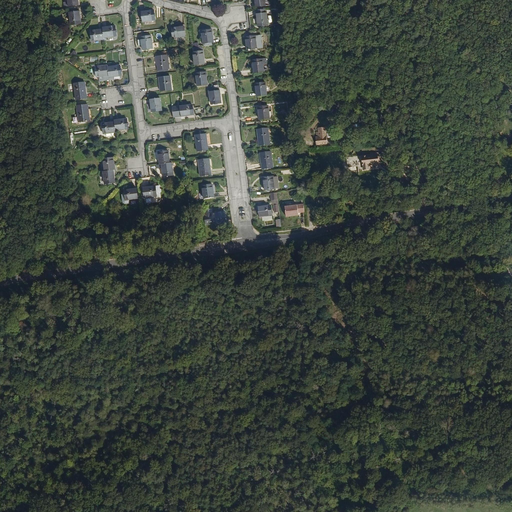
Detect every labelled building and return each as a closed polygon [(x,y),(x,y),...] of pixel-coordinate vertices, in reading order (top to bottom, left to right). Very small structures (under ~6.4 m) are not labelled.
[(56,11),(70,9),(69,0),(59,0),(60,5),(55,5),(56,11)] [(267,10),(265,0),(255,0),(257,12),(267,10)] [(145,25),(157,23),(156,13),(144,15),(145,25)] [(270,31),(267,13),(257,14),(259,32),(270,31)] [(72,15),(61,16),(63,29),(74,28),(72,15)] [(97,31),(97,34),(98,41),(112,39),(110,29),(97,31)] [(176,43),(188,41),(186,32),(175,33),(176,43)] [(98,41),(97,34),(85,36),(86,46),(99,44),(98,41)] [(206,49),(215,47),(214,36),(204,37),(206,49)] [(145,54),(155,54),(154,41),(144,42),(144,44),(141,44),(141,50),(145,50),(145,54)] [(264,54),(263,41),(247,42),(249,56),(264,54)] [(206,70),(205,57),(195,58),(197,71),(206,70)] [(172,75),(170,61),(159,62),(161,77),(172,75)] [(255,78),(265,77),(264,65),(254,66),(255,78)] [(103,70),(102,68),(89,69),(89,71),(85,71),(87,77),(90,77),(90,79),(93,79),(93,83),(104,82),(104,81),(108,81),(110,82),(115,81),(116,80),(115,78),(117,78),(115,68),(103,70)] [(209,89),(208,77),(198,78),(199,90),(209,89)] [(175,94),(173,81),(162,83),(163,96),(175,94)] [(81,102),(79,85),(67,87),(70,103),(81,102)] [(259,102),(268,100),(267,88),(257,89),(259,102)] [(222,108),(220,95),(211,97),(213,109),(222,108)] [(152,112),(162,111),(160,99),(150,100),(152,112)] [(84,125),(82,108),(70,109),(73,126),(84,125)] [(196,120),(195,110),(177,112),(178,122),(196,120)] [(262,125),(271,124),(269,111),(260,113),(262,125)] [(109,123),(109,125),(111,133),(124,131),(122,121),(109,123)] [(111,133),(109,125),(97,128),(98,138),(111,136),(111,133)] [(261,151),(272,149),(270,133),(259,135),(261,151)] [(317,152),(328,151),(326,133),(318,134),(319,137),(317,138),(317,141),(319,141),(319,143),(317,144),(317,152)] [(199,157),(210,155),(208,140),(197,141),(199,157)] [(378,164),(377,153),(362,155),(363,168),(369,168),(369,164),(378,164)] [(154,157),(156,170),(166,168),(164,156),(154,157)] [(265,175),(275,173),(273,157),(262,159),(265,175)] [(350,172),(359,170),(356,157),(347,159),(350,172)] [(101,162),(103,175),(110,173),(113,173),(111,160),(101,162)] [(213,180),(212,164),(200,165),(202,181),(213,180)] [(166,168),(156,170),(154,170),(154,173),(159,172),(161,181),(171,180),(169,167),(166,168)] [(110,173),(103,175),(100,175),(102,188),(112,186),(110,173)] [(278,195),(276,182),(266,184),(268,196),(278,195)] [(217,202),(215,189),(205,190),(207,203),(217,202)] [(159,200),(157,190),(141,193),(142,203),(159,200)] [(137,204),(135,194),(122,195),(122,200),(119,200),(120,208),(123,211),(129,211),(128,206),(137,204)] [(280,205),(273,205),(273,208),(275,208),(276,219),(282,219),(280,205)] [(262,222),(274,220),(272,210),(261,212),(262,222)] [(306,218),(305,210),(286,213),(287,223),(300,222),(300,219),(306,218)] [(214,213),(206,214),(208,224),(216,223),(217,228),(229,226),(227,216),(215,218),(214,213)]
